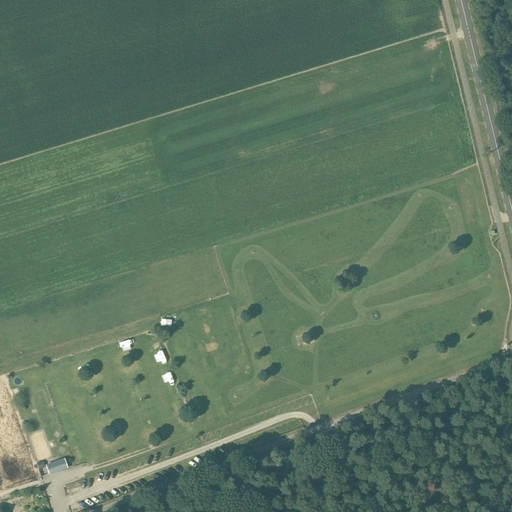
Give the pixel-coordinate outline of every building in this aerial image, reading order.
[(154,352),(159,364),(167,361),(162,349),(154,352)] [(124,390),(127,398),(135,394),(131,387),(124,390)] [(130,408),(132,416),(140,414),(138,406),(130,408)] [(101,420),(91,423),(94,433),(105,430),(101,420)] [(144,424),(137,425),(140,437),(147,436),(144,424)] [(68,459),(48,463),(51,473),(71,469),(68,459)]
